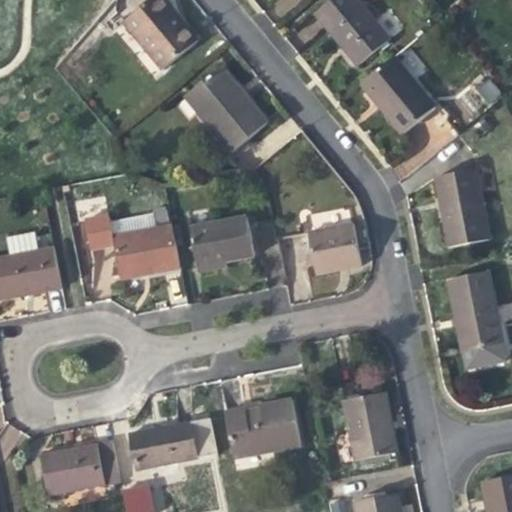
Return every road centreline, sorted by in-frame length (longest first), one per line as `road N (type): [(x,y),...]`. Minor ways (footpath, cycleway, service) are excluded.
road 1 (residential): [(172,347),(140,343),(93,320),(33,332),(19,340),(12,361),(19,394),(39,408),(105,395),(155,353)]
road 2 (residential): [(396,302),(367,185),(215,0)]
road 3 (residential): [(396,302),(172,347)]
road 4 (residential): [(426,447),(396,302)]
